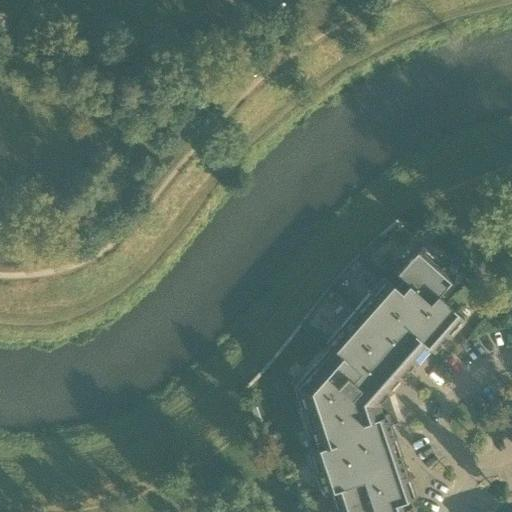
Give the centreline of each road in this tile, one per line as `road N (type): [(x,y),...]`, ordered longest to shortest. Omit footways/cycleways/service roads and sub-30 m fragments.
road 1 (track): [(0,454),(87,452),(155,426),(206,388),(380,203),(450,159),(511,139)]
road 2 (unclassified): [(511,357),(448,390),(435,412),(437,435),(464,466)]
